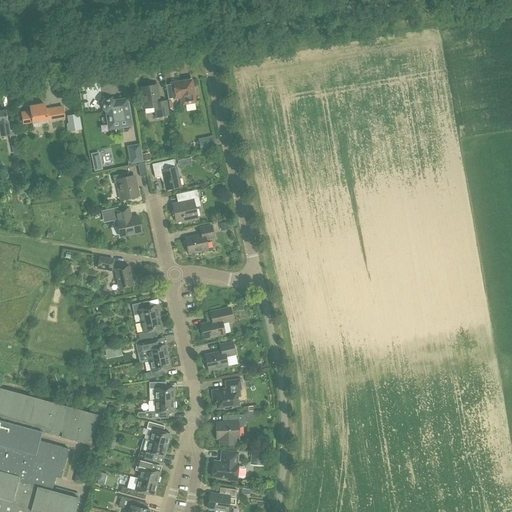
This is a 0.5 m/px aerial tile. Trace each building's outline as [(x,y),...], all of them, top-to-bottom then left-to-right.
[(171,83),(171,84),(166,85),(169,106),(172,105),(171,98),(174,97),(174,98),(180,97),(181,104),(195,102),(191,80),(171,83)] [(156,117),(168,115),(166,100),(159,101),(157,84),(142,87),(145,108),(154,106),(156,117)] [(104,133),(110,131),(111,133),(120,132),(119,126),(131,124),(127,98),(113,101),(111,99),(105,100),(103,102),(104,108),(106,110),(107,116),(101,117),(104,133)] [(59,120),(65,118),(63,106),(51,108),(50,108),(50,109),(49,110),(49,111),(46,111),(44,103),(31,105),(31,110),(22,112),(24,121),(33,119),(33,121),(50,118),(50,119),(53,118),(54,127),(60,126),(59,120)] [(0,121),(2,134),(10,133),(10,130),(6,109),(0,110),(0,121)] [(82,128),(79,112),(67,114),(69,122),(67,122),(68,131),(82,128)] [(200,151),(216,147),(214,140),(199,144),(200,151)] [(130,164),(143,161),(140,143),(127,146),(130,164)] [(118,166),(115,151),(103,154),(106,168),(118,166)] [(155,178),(163,176),(166,190),(180,186),(176,167),(175,167),(173,159),(152,164),(155,178)] [(140,176),(147,175),(145,162),(138,164),(140,176)] [(22,171),(15,173),(17,179),(24,178),(22,171)] [(114,182),(118,181),(122,200),(137,197),(133,175),(129,176),(128,172),(112,176),(114,182)] [(180,201),(172,203),(176,222),(197,218),(195,207),(200,206),(197,190),(179,194),(180,201)] [(113,220),(117,223),(120,236),(141,232),(138,216),(131,218),(128,207),(118,209),(117,207),(101,210),(103,222),(113,220)] [(230,229),(228,222),(220,223),(221,231),(230,229)] [(201,235),(185,238),(188,253),(208,249),(206,240),(214,238),(211,225),(199,228),(201,235)] [(97,268),(111,270),(113,259),(99,257),(97,268)] [(119,289),(133,286),(129,266),(115,269),(119,289)] [(134,315),(139,314),(140,321),(160,317),(157,305),(149,307),(148,301),(132,305),(134,315)] [(222,323),(233,320),(230,307),(210,312),(212,322),(201,324),(204,339),(225,334),(222,323)] [(160,317),(140,321),(143,333),(138,334),(139,340),(156,336),(154,330),(162,329),(160,317)] [(136,344),(138,350),(140,362),(149,360),(168,356),(166,344),(158,346),(157,340),(136,344)] [(225,356),(235,354),(232,342),(219,345),(221,352),(205,355),(208,370),(227,366),(225,356)] [(229,357),(231,366),(241,364),(239,354),(229,357)] [(168,356),(149,360),(151,372),(144,373),(146,379),(164,376),(163,369),(170,368),(168,356)] [(236,390),(241,390),(240,379),(225,381),(226,389),(212,391),(213,399),(216,399),(217,408),(238,405),(236,390)] [(148,400),(174,400),(174,388),(166,388),(166,382),(149,382),(149,400),(148,400)] [(39,440),(41,432),(91,445),(99,415),(0,388),(0,511),(74,511),(78,498),(52,491),(55,477),(60,478),(68,448),(39,440)] [(174,400),(148,400),(148,410),(144,410),(144,411),(137,411),(135,413),(135,416),(137,417),(145,417),(147,419),(167,418),(166,412),(174,412),(174,400)] [(236,422),(216,422),(216,438),(218,438),(218,445),(239,444),(238,427),(244,426),(244,414),(235,415),(236,422)] [(148,422),(147,428),(144,439),(148,440),(167,446),(170,434),(163,432),(164,426),(148,422)] [(148,440),(145,452),(140,450),(139,457),(155,461),(156,455),(164,457),(167,446),(148,440)] [(113,443),(106,441),(104,447),(112,449),(113,443)] [(236,480),(236,478),(243,478),(245,476),(245,468),(244,466),(237,465),(238,463),(237,463),(238,452),(222,451),(221,462),(214,461),(212,477),(227,478),(227,480),(236,480)] [(264,453),(252,452),(251,458),(262,459),(261,465),(263,465),(264,459),(264,453)] [(138,478),(157,484),(160,472),(152,470),(154,464),(135,459),(133,465),(136,466),(135,470),(140,471),(138,478)] [(100,472),(96,484),(104,486),(107,474),(100,472)] [(83,476),(76,474),(74,482),(81,484),(82,480),(83,476)] [(120,492),(128,495),(144,499),(146,493),(154,495),(157,484),(138,478),(130,476),(126,488),(122,486),(120,492)] [(234,504),(237,490),(230,489),(229,496),(210,493),(208,509),(219,510),(219,511),(226,511),(227,511),(228,504),(234,504)] [(129,509),(128,511),(148,511),(149,510),(137,507),(139,501),(121,496),(118,506),(129,509)]
